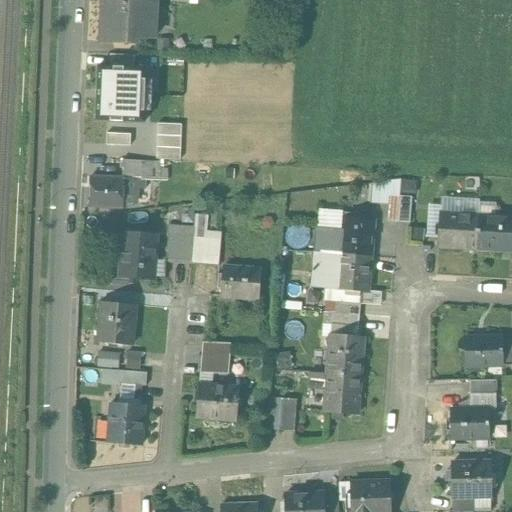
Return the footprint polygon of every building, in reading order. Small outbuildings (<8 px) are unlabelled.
[(123,0),(123,2),(103,1),(101,42),(137,44),(138,38),(154,38),(156,0),(146,0),(123,0)] [(110,66),(98,66),(96,121),(145,123),(147,67),(133,67),(134,55),(111,54),(110,66)] [(182,124),(157,123),(156,159),(180,160),(182,124)] [(134,144),(134,133),(105,133),(105,144),(134,144)] [(144,161),(123,160),(122,177),(124,178),(123,202),(136,202),(136,189),(145,189),(146,181),(168,181),(168,169),(159,169),(159,162),(144,161)] [(122,177),(91,176),(90,207),(123,208),(123,202),(124,178),(122,177)] [(384,185),(372,184),(371,204),(382,205),(384,185)] [(412,197),(401,197),(400,199),(398,222),(410,223),(412,197)] [(400,199),(389,198),(387,221),(398,222),(400,199)] [(479,216),(438,214),(436,247),(477,249),(479,216)] [(511,217),(479,216),(477,249),(511,251),(511,217)] [(374,221),(343,218),(342,232),(326,231),(325,253),(371,257),(374,221)] [(194,229),(168,227),(167,235),(168,235),(194,237),(194,229)] [(219,233),(204,232),(203,237),(202,265),(218,265),(219,233)] [(158,235),(123,233),(119,276),(154,279),(154,277),(165,278),(166,263),(166,261),(156,261),(158,235)] [(194,237),(168,235),(166,261),(166,263),(191,264),(194,237)] [(203,237),(194,237),(191,264),(202,265),(203,237)] [(371,257),(325,253),(317,253),(313,288),(326,289),(362,292),(368,293),(371,257)] [(260,272),(223,269),(221,300),(245,302),(246,298),(256,299),(256,304),(258,304),(260,272)] [(362,292),(326,289),(325,300),(337,301),(361,303),(362,292)] [(361,303),(337,301),(336,314),(360,316),(361,303)] [(134,305),(100,302),(97,342),(131,344),(134,305)] [(360,316),(336,314),(332,314),(331,326),(359,328),(360,316)] [(359,328),(331,326),(330,335),(358,338),(359,328)] [(358,338),(330,335),(327,373),(359,376),(361,360),(362,360),(364,338),(358,338)] [(502,336),(465,337),(466,367),(503,366),(502,339),(502,336)] [(511,339),(502,339),(503,366),(511,366),(511,339)] [(231,344),(203,342),(200,373),(229,374),(231,344)] [(100,350),(98,365),(120,367),(122,352),(100,350)] [(127,351),(127,367),(143,367),(143,351),(127,351)] [(113,383),(114,370),(106,370),(106,372),(98,372),(97,382),(113,383)] [(120,384),(143,386),(146,386),(147,373),(121,371),(120,384)] [(359,376),(327,373),(327,374),(310,372),(308,387),(326,388),(324,412),(358,415),(360,393),(358,393),(359,376)] [(496,380),(470,381),(470,395),(496,394),(496,380)] [(143,386),(120,384),(119,404),(141,406),(143,386)] [(239,387),(200,384),(197,418),(236,421),(239,387)] [(496,394),(470,395),(471,409),(451,409),(451,439),(489,439),(489,409),(497,409),(496,394)] [(279,430),(281,398),(269,398),(266,429),(279,430)] [(281,398),(279,430),(294,431),(297,400),(281,398)] [(119,404),(111,404),(108,443),(142,445),(145,406),(141,406),(119,404)] [(491,462),(452,463),(452,497),(474,497),(492,496),(491,462)] [(352,504),(352,487),(352,483),(339,484),(340,504),(352,504)] [(388,511),(387,485),(352,487),(352,504),(352,511),(388,511)] [(324,511),(324,494),(285,496),(285,511),(324,511)] [(474,497),(452,497),(453,511),(473,511),(475,511),(474,497)]
